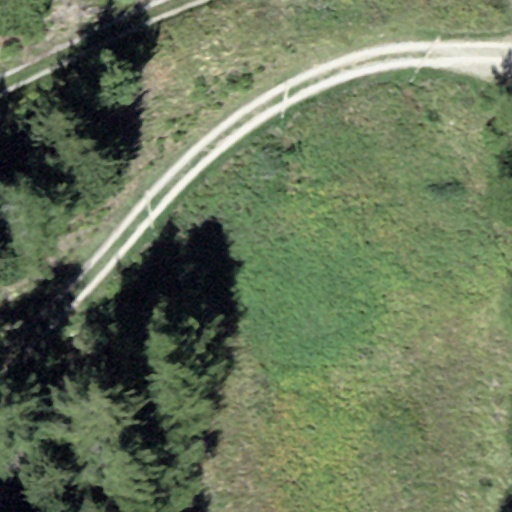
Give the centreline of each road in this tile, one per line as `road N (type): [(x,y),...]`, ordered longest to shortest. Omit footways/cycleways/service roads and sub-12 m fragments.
road 1 (track): [(511,54),(405,52),(357,60),(238,126),(0,369)]
road 2 (track): [(0,86),(189,0)]
